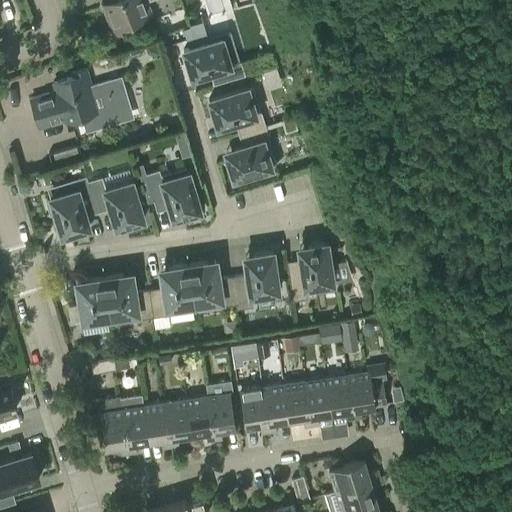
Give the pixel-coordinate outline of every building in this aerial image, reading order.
[(116,0),(100,6),(111,35),(125,29),(124,24),(147,16),(142,3),(148,0),(116,0)] [(213,84),(245,74),(240,61),(239,61),(230,30),(203,38),(204,42),(183,48),(189,68),(198,65),(201,74),(209,71),(213,84)] [(88,84),(84,69),(70,73),(71,76),(50,82),(53,93),(47,95),(47,93),(29,99),(37,127),(61,120),(64,120),(65,121),(81,116),(85,131),(133,116),(120,74),(88,84)] [(238,133),(265,124),(261,112),(260,112),(252,87),(248,88),(247,86),(208,98),(214,117),(223,114),(226,123),(235,121),(238,133)] [(265,124),(238,133),(242,144),(233,147),(236,156),(227,159),(233,178),(271,166),(271,164),(275,163),(267,138),(269,137),(265,124)] [(200,209),(188,171),(187,171),(185,167),(160,174),(159,168),(145,173),(154,204),(167,200),(169,209),(178,206),(181,215),(200,209)] [(87,180),(89,185),(97,211),(109,207),(112,217),(121,215),(124,224),(143,218),(132,179),(105,187),(101,176),(87,180)] [(97,211),(89,185),(49,196),(50,199),(46,201),(50,214),(54,213),(58,226),(67,223),(70,232),(89,226),(86,214),(97,211)] [(331,282),(333,282),(352,279),(345,260),(330,262),(327,242),(307,245),(308,254),(299,256),(300,264),(287,266),(292,299),(307,297),(306,291),(332,287),(331,282)] [(246,273),(232,275),(236,302),(236,307),(252,305),(251,299),(277,295),(277,290),(278,290),(272,250),(252,253),(254,263),(245,264),(246,273)] [(236,302),(232,275),(218,277),(217,268),(208,270),(206,260),(188,263),(194,303),(220,299),(221,305),(236,302)] [(195,308),(194,303),(188,263),(168,266),(170,276),(160,277),(162,286),(148,288),(152,316),(168,313),(167,312),(195,308)] [(122,273),(103,276),(109,316),(119,314),(120,319),(148,315),(148,316),(152,316),(148,288),(134,290),(133,281),(124,283),(122,273)] [(109,316),(103,276),(84,279),(86,288),(76,290),(78,303),(68,305),(70,321),(81,319),(81,320),(109,316)] [(235,371),(278,369),(276,338),(234,340),(235,371)] [(115,369),(113,358),(89,361),(91,373),(115,369)] [(368,371),(346,374),(353,418),(360,417),(358,408),(385,404),(381,380),(370,382),(370,379),(372,379),(371,372),(369,372),(368,371)] [(346,374),(325,377),(330,412),(343,410),(345,420),(353,418),(346,374)] [(325,377),(303,381),(310,425),(317,424),(316,414),(330,412),(325,377)] [(303,381),(282,384),(287,419),(300,417),(302,426),(310,425),(303,381)] [(0,415),(3,415),(2,413),(15,410),(12,399),(15,398),(14,395),(13,395),(9,382),(0,384),(0,415)] [(282,384),(260,387),(267,431),(275,430),(273,421),(287,419),(282,384)] [(259,433),(267,431),(260,387),(238,391),(243,426),(258,424),(259,433)] [(228,392),(206,395),(213,440),(220,439),(218,429),(234,427),(228,392)] [(141,393),(119,396),(127,453),(134,451),(133,443),(148,440),(142,405),(141,393)] [(206,395),(184,398),(190,434),(203,432),(205,441),(213,440),(206,395)] [(119,396),(106,398),(105,396),(93,398),(97,427),(101,427),(104,447),(119,445),(120,454),(127,453),(119,396)] [(184,398),(163,402),(170,446),(177,445),(176,436),(190,434),(184,398)] [(163,402),(142,405),(148,440),(161,438),(162,447),(170,446),(163,402)] [(0,503),(15,499),(11,488),(41,479),(32,447),(0,456),(0,503)] [(335,489),(380,476),(377,468),(368,471),(364,457),(328,468),(335,489)] [(310,497),(303,475),(291,478),(298,501),(310,497)] [(335,489),(341,510),(377,500),(373,486),(382,483),(380,476),(335,489)] [(207,494),(212,511),(217,511),(222,511),(217,492),(207,494)] [(204,511),(200,495),(189,499),(193,511),(204,511)] [(188,511),(184,500),(143,511),(188,511)] [(341,511),(390,511),(390,510),(383,511),(380,511),(377,500),(341,510),(341,511)] [(272,509),(272,511),(296,511),(294,503),(272,509)]
